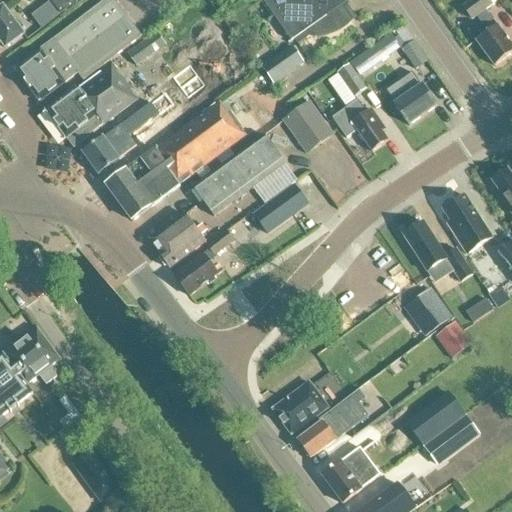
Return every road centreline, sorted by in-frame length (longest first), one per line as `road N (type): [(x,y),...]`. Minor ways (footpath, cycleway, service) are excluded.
road 1 (tertiary): [(208,367),(257,331),(365,219),(499,131)]
road 2 (unclassified): [(179,511),(17,281),(8,242),(12,204)]
road 3 (secondary): [(208,367),(110,238),(64,213),(12,204)]
road 4 (secondary): [(316,511),(208,367)]
road 5 (residential): [(499,131),(409,0)]
road 6 (residential): [(12,204),(28,143),(0,83)]
